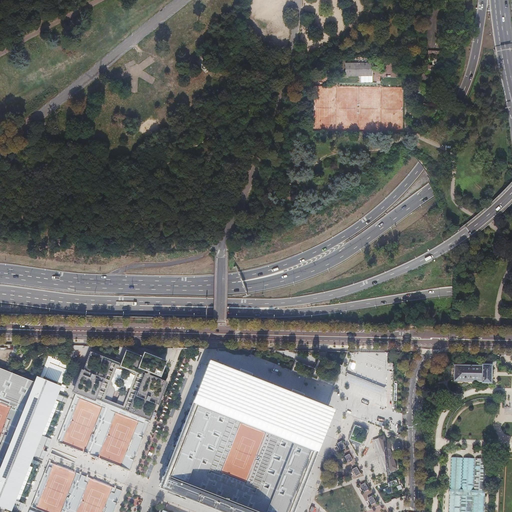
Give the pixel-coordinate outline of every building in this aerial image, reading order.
[(194,18),(202,13),(194,2),(187,7),(194,18)] [(157,43),(163,39),(158,30),(151,34),(157,43)] [(141,70),(154,62),(150,56),(138,65),(141,70)] [(126,64),(128,68),(136,64),(134,60),(126,64)] [(116,65),(119,69),(125,65),(122,61),(116,65)] [(345,63),(346,76),(371,75),(370,63),(345,63)] [(432,65),(426,66),(426,74),(436,74),(436,65),(432,65)] [(117,80),(131,76),(129,71),(115,75),(117,80)] [(153,84),(155,78),(141,71),(138,77),(153,84)] [(93,91),(105,82),(101,77),(89,86),(93,91)] [(175,96),(182,90),(173,80),(167,86),(175,96)] [(428,84),(415,82),(412,93),(426,95),(428,84)] [(188,108),(199,99),(196,94),(184,103),(188,108)] [(69,392),(92,401),(92,399),(147,421),(153,404),(155,405),(165,382),(163,381),(158,379),(146,374),(146,372),(157,377),(164,361),(142,352),(140,356),(134,354),(123,350),(117,363),(87,351),(80,370),(78,369),(69,392)] [(48,351),(35,382),(60,392),(73,361),(48,351)] [(382,410),(394,410),(396,405),(396,401),(394,399),(393,366),(391,364),(387,363),(387,355),(385,352),(363,353),(362,356),(365,360),(364,363),(367,364),(364,366),(375,369),(365,370),(373,372),(373,378),(377,383),(345,374),(343,380),(356,384),(355,387),(358,391),(360,391),(360,394),(364,395),(364,400),(378,404),(382,410)] [(318,357),(313,369),(310,375),(317,378),(333,384),(340,366),(323,360),(318,357)] [(290,511),(332,409),(206,359),(155,487),(218,511),(290,511)] [(313,369),(292,361),(288,371),(288,372),(315,383),(317,378),(310,375),(313,369)] [(484,382),(492,383),(492,365),(484,365),(455,365),(455,381),(484,382)] [(30,392),(0,380),(0,485),(2,486),(5,478),(7,476),(9,474),(12,472),(14,471),(15,470),(16,468),(19,465),(22,461),(24,459),(25,457),(27,454),(30,448),(32,444),(33,440),(34,437),(35,433),(36,430),(37,427),(37,424),(37,422),(37,416),(37,413),(37,408),(36,405),(36,402),(36,401),(39,394),(39,393),(38,393),(30,390),(30,392)] [(183,385),(180,383),(174,398),(178,399),(183,385)] [(54,442),(128,471),(146,425),(72,396),(54,442)] [(350,421),(345,433),(349,435),(347,440),(360,445),(363,439),(364,440),(367,431),(361,429),(362,426),(350,421)] [(390,472),(396,470),(383,438),(377,440),(390,472)] [(483,511),(484,495),(485,493),(485,491),(486,459),(475,458),(463,457),(451,457),(450,490),(450,491),(450,493),(448,511),(483,511)] [(42,511),(64,511),(80,474),(50,462),(31,508),(42,511)] [(67,511),(113,511),(122,491),(82,475),(67,511)] [(398,485),(395,477),(377,484),(380,491),(398,485)]
